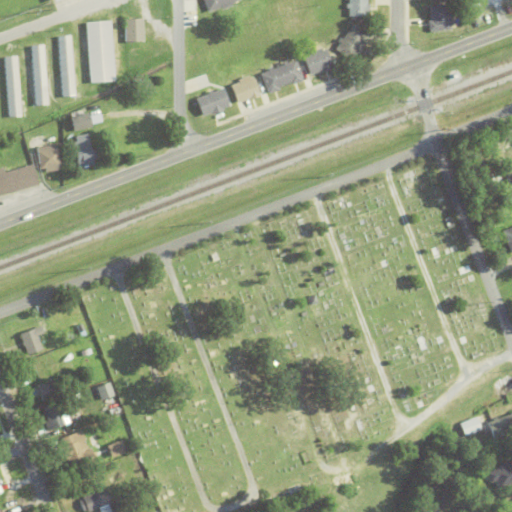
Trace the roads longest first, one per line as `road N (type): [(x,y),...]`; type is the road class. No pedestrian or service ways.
road 1 (secondary): [(511,30),(0,224)]
road 2 (residential): [(438,144),(0,313)]
road 3 (residential): [(412,69),(511,339)]
road 4 (residential): [(180,155),(179,0)]
road 5 (residential): [(380,492),(511,438)]
road 6 (residential): [(0,385),(48,511)]
